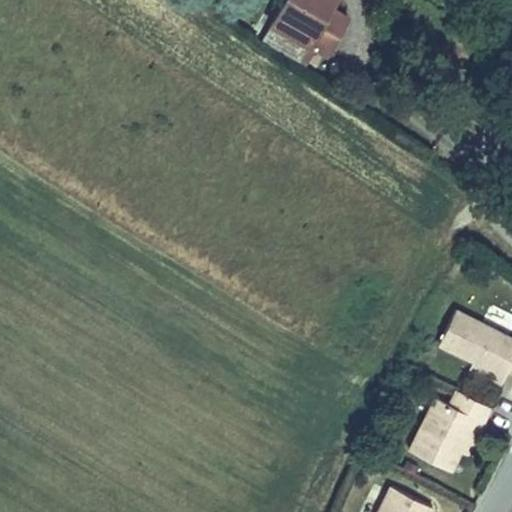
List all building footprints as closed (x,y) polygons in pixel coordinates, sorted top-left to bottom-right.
[(294,48),(307,28),(325,0),(283,0),(265,29),(294,48)] [(443,331),(474,346),(507,362),(509,356),(511,357),(511,324),(459,299),(443,331)] [(507,362),(474,346),(470,353),(504,368),(507,362)] [(455,457),(464,438),(478,407),(485,410),(493,394),(459,378),(452,393),(439,386),(415,439),(455,457)] [(478,407),(464,438),(470,441),(485,410),(478,407)] [(416,511),(417,511),(425,496),(386,476),(368,511),(416,511)]
